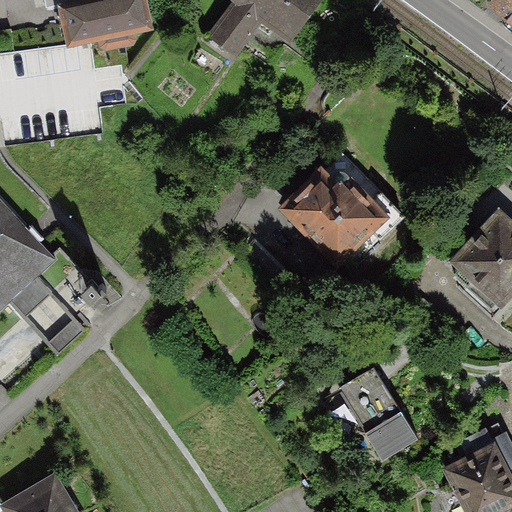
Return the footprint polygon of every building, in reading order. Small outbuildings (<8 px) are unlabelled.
[(45,0),(48,11),(59,11),(68,54),(100,47),(106,54),(134,51),(137,41),(154,37),(144,0),(45,0)] [(328,0),(236,0),(207,40),(237,62),(262,28),(292,50),(328,0)] [(511,0),(497,0),(488,11),(511,32),(511,0)] [(276,199),(336,258),(388,206),(328,146),(276,199)] [(0,194),(0,306),(9,298),(38,272),(56,255),(0,194)] [(450,252),(502,299),(511,288),(511,209),(499,198),(450,252)] [(54,291),(38,272),(9,298),(25,317),(54,291)] [(84,288),(94,300),(99,295),(101,297),(106,293),(104,291),(108,288),(96,276),(84,288)] [(453,320),(430,298),(412,318),(435,339),(453,320)] [(87,326),(75,313),(47,340),(58,352),(87,326)] [(384,453),(420,430),(375,360),(338,383),(384,453)] [(458,435),(464,446),(440,459),(462,500),(468,511),(488,511),(511,499),(511,435),(503,418),(491,424),(488,419),(458,435)] [(85,511),(57,464),(0,497),(0,499),(7,511),(85,511)] [(468,511),(462,500),(459,502),(456,511),(468,511)]
